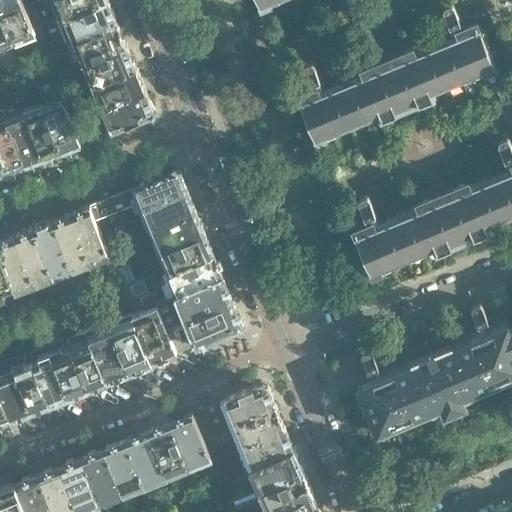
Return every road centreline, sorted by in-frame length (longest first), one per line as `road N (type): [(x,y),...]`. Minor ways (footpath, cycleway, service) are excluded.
road 1 (residential): [(282,347),(0,456)]
road 2 (residential): [(282,347),(511,264)]
road 3 (residential): [(282,347),(193,132)]
road 4 (residential): [(0,208),(193,132)]
road 5 (residential): [(353,511),(282,347)]
road 6 (residential): [(193,132),(140,0)]
